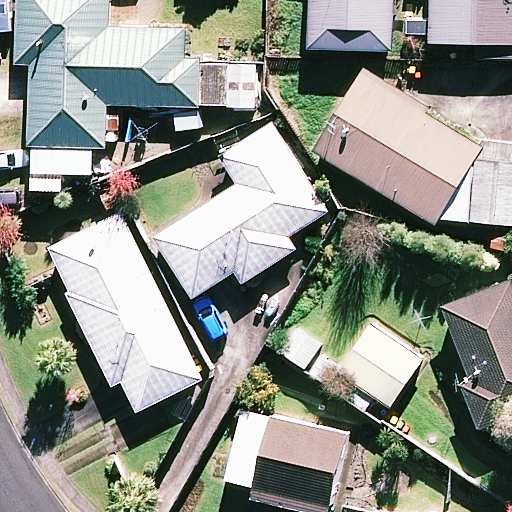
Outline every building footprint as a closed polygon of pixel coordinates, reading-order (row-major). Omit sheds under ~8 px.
[(113,0),(23,0),(21,64),(38,65),(35,145),(116,148),(117,105),(182,108),(181,129),(203,130),(204,106),(260,108),(261,66),(190,63),(192,28),(112,26),(113,0)] [(173,0),(119,0),(119,20),(173,23),(173,0)] [(398,50),(398,0),(317,0),(316,48),(398,50)] [(511,0),(436,0),(436,44),(511,44),(511,0)] [(511,146),(485,146),(370,74),(325,146),(436,217),(511,225),(511,146)] [(331,211),(276,125),(226,156),(245,185),(162,239),(200,297),(235,274),(243,286),(299,250),(291,236),(331,211)] [(53,251),(119,385),(129,380),(144,412),(209,379),(128,215),(53,251)] [(504,422),(506,429),(511,427),(511,286),(451,304),(487,427),(504,422)] [(310,374),(335,390),(388,423),(428,360),(375,326),(348,370),(323,354),(310,374)] [(248,412),(233,478),(257,483),(254,498),(315,511),(333,511),(351,436),(248,412)]
